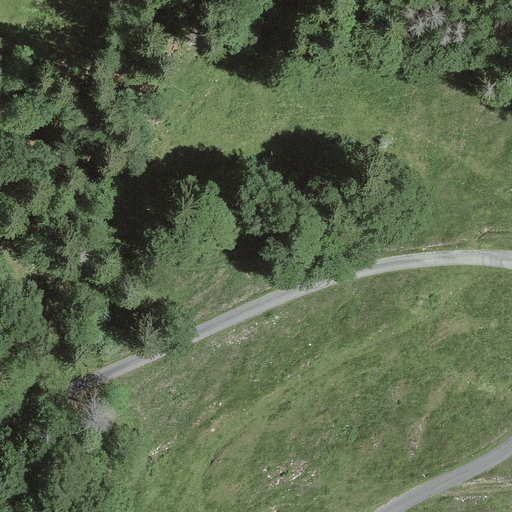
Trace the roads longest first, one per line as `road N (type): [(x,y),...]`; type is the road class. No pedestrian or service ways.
road 1 (track): [(0,425),(314,284),(390,264),(511,259)]
road 2 (track): [(389,511),(511,444)]
